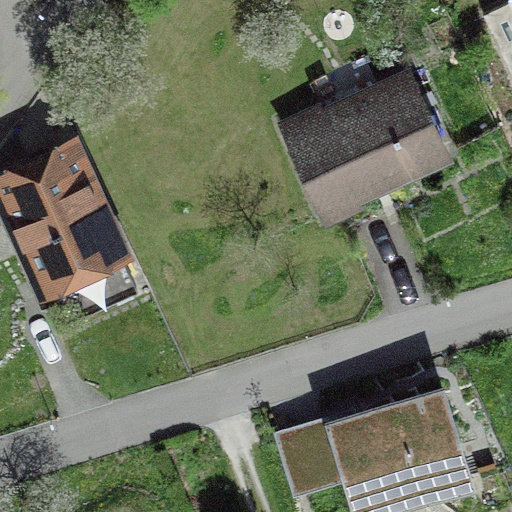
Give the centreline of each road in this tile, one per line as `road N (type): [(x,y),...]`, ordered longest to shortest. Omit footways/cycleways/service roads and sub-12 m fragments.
road 1 (residential): [(0,458),(511,305)]
road 2 (unclassified): [(0,110),(81,0)]
